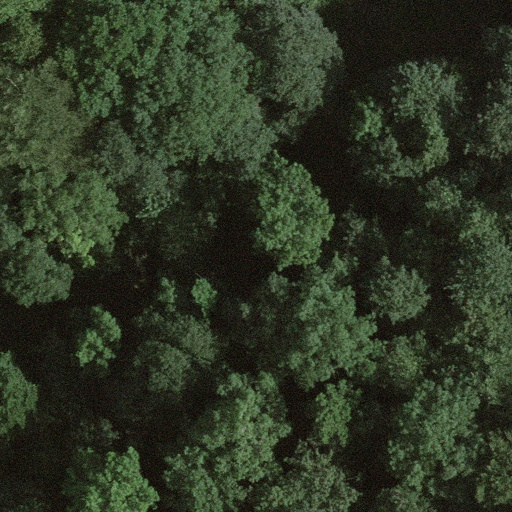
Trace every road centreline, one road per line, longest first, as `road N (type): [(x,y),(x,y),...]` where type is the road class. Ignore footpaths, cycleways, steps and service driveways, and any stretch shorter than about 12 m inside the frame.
road 1 (track): [(0,340),(195,234),(511,18)]
road 2 (track): [(289,170),(340,0)]
